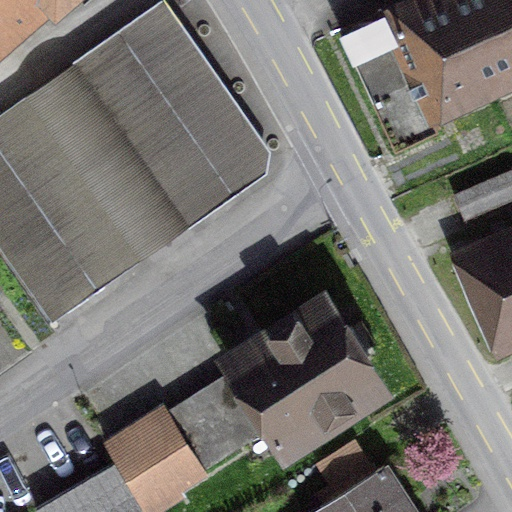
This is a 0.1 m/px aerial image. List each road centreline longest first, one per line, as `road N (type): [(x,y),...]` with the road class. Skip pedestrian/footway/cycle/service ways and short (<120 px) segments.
road 1 (residential): [(343,168),(0,411)]
road 2 (tertiary): [(511,466),(343,168)]
road 3 (tertiary): [(343,168),(267,26)]
